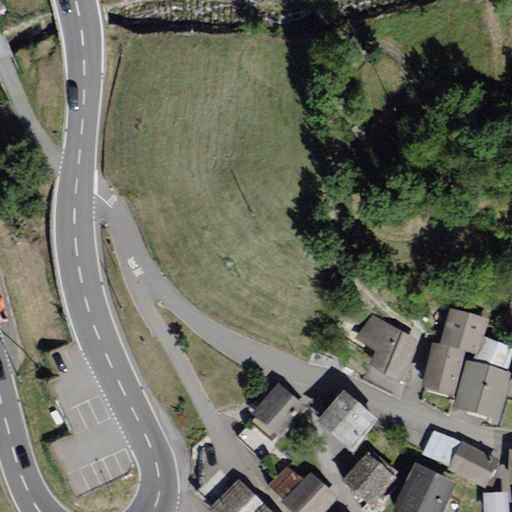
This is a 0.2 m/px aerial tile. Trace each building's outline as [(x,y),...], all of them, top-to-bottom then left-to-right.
[(5,217),(18,244),(41,232),(27,207),(5,217)] [(474,325),(439,313),(428,348),(463,359),(474,325)] [(369,319),(349,340),(365,354),(355,371),(384,386),(407,346),(369,319)] [(505,353),(474,341),(465,363),(495,376),(505,353)] [(451,360),(421,349),(407,388),(437,399),(451,360)] [(495,378),(457,366),(442,412),(480,424),(495,378)] [(295,409),(269,386),(240,419),(266,442),(295,409)] [(362,423),(329,395),(301,428),(335,456),(362,423)] [(249,427),(238,439),(262,460),(272,448),(249,427)] [(451,445),(429,434),(417,458),(439,469),(451,445)] [(487,463),(455,446),(440,473),(472,490),(487,463)] [(388,479),(361,453),(331,484),(359,510),(388,479)] [(511,453),(500,453),(498,486),(511,486),(511,453)] [(434,511),(445,492),(403,471),(382,511),(434,511)] [(273,511),(311,511),(323,503),(301,476),(266,503),(273,511)] [(254,511),(228,482),(193,511),(254,511)] [(495,511),(495,498),(474,499),(473,511),(495,511)]
